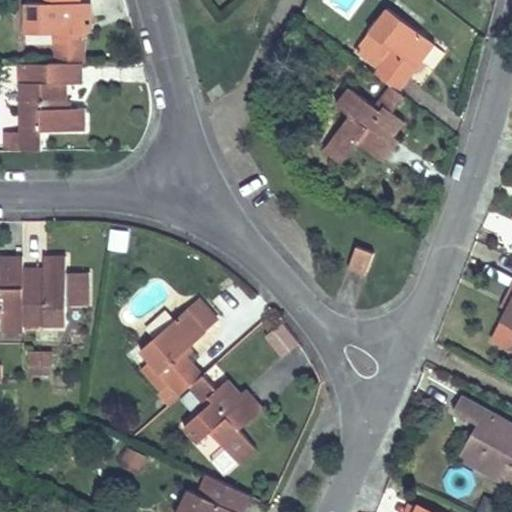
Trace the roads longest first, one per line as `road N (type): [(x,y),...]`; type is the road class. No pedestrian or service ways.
road 1 (residential): [(382,386),(408,344),(460,206),(511,26)]
road 2 (residential): [(382,386),(198,202)]
road 3 (residential): [(198,202),(155,0)]
road 4 (residential): [(0,198),(198,202)]
road 5 (residential): [(327,511),(382,386)]
